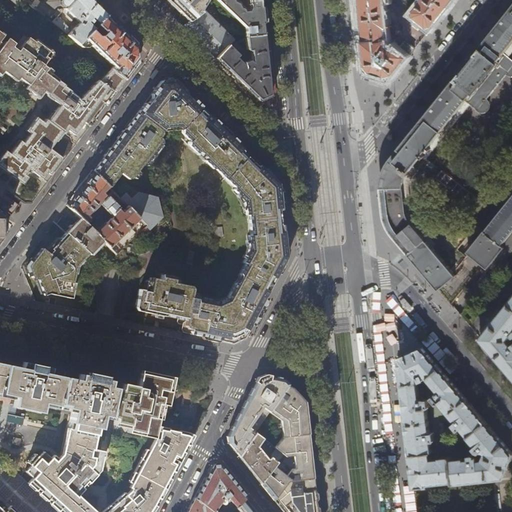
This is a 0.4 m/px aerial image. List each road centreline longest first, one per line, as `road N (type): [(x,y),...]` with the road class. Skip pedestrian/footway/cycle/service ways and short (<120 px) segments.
road 1 (residential): [(0,271),(166,45)]
road 2 (residential): [(248,368),(0,312)]
road 3 (primary): [(379,511),(356,263)]
road 4 (primary): [(315,285),(345,511)]
road 5 (residential): [(344,164),(369,148),(490,0)]
road 6 (residential): [(166,45),(301,162)]
road 7 (primary): [(344,164),(321,0)]
road 8 (primary): [(285,0),(301,162)]
road 9 (residential): [(453,345),(397,281),(356,263)]
